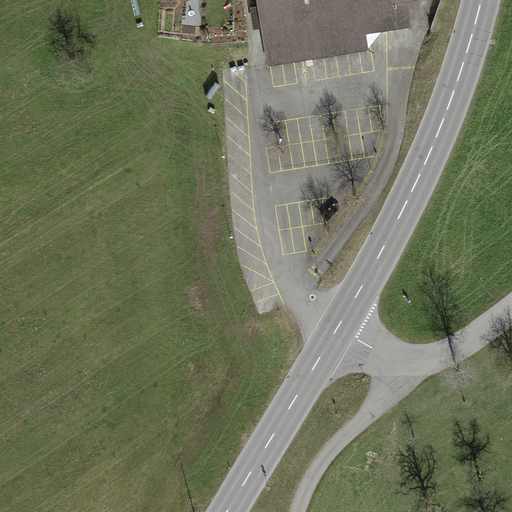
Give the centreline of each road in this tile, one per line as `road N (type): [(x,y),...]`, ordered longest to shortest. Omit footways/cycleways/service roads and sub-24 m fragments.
road 1 (tertiary): [(481,0),(423,167),(337,328)]
road 2 (tertiary): [(337,328),(226,511)]
road 3 (residential): [(511,308),(437,357),(404,360),(337,328)]
road 4 (track): [(299,511),(327,455),(391,389),(404,360)]
